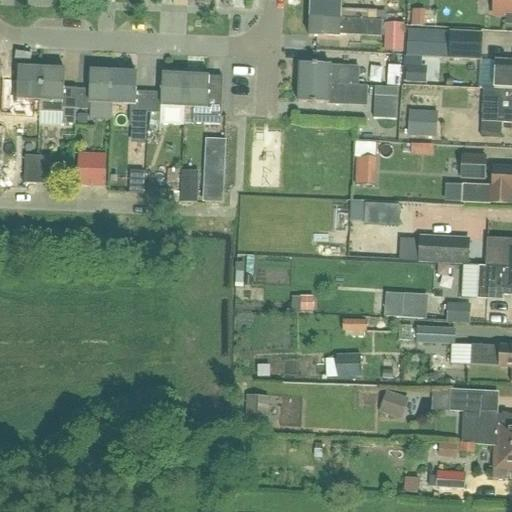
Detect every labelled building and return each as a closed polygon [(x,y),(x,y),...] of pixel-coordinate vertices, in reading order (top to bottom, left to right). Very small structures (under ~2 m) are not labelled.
[(511,0),(498,0),(497,18),(507,18),(507,26),(511,25),(511,0)] [(310,20),(377,23),(377,14),(341,12),(341,2),(311,1),(310,20)] [(381,38),(381,23),(377,23),(310,20),(309,39),(340,41),(340,37),(354,38),(354,37),(381,38)] [(405,26),(386,26),(385,54),(404,55),(405,26)] [(407,57),(406,69),(408,69),(421,69),(421,58),(448,59),(482,61),(483,35),(450,34),(408,32),(407,57)] [(495,91),(511,92),(511,64),(497,63),(495,91)] [(359,69),(330,68),(300,66),(299,86),(358,88),(358,79),(359,69)] [(389,68),(388,88),(399,88),(400,68),(389,68)] [(423,69),(421,69),(407,69),(407,84),(423,85),(423,69)] [(1,81),(0,109),(0,118),(39,120),(40,114),(40,103),(42,71),(19,70),(18,82),(1,81)] [(40,103),(40,114),(62,115),(61,126),(75,127),(76,111),(77,92),(64,91),(65,72),(42,71),(40,103)] [(112,106),(114,75),(91,74),(90,92),(77,92),(76,111),(89,112),(89,105),(112,106)] [(114,75),(112,106),(131,107),(131,127),(132,127),(147,127),(148,115),(149,95),(136,94),(137,76),(114,75)] [(149,95),(148,115),(161,115),(161,109),(184,110),(186,78),(163,77),(162,96),(149,95)] [(186,78),(184,110),(194,110),(193,127),(221,128),(222,88),(209,87),(209,79),(186,78)] [(358,88),(299,86),(298,105),(327,106),(327,107),(342,108),(342,102),(363,103),(367,100),(368,89),(358,88)] [(396,121),(397,90),(377,89),(377,98),(374,98),(373,120),(396,121)] [(511,92),(495,91),(495,92),(484,92),(482,124),(511,125),(511,92)] [(161,115),(161,128),(184,129),(184,126),(184,110),(161,109),(161,115)] [(431,113),(410,112),(409,138),(429,139),(431,113)] [(39,120),(39,127),(61,128),(61,126),(62,115),(40,114),(39,120)] [(87,125),(87,117),(78,117),(78,125),(87,125)] [(147,127),(132,127),(131,146),(147,146),(147,127)] [(79,156),(78,168),(77,189),(105,190),(107,158),(79,156)] [(484,183),(485,158),(460,157),(459,182),(484,183)] [(25,186),(37,187),(38,160),(26,159),(25,186)] [(356,173),(373,174),(374,160),(357,159),(356,173)] [(38,160),(37,187),(49,188),(50,160),(38,160)] [(462,186),(461,205),(490,206),(511,206),(511,171),(497,171),(492,170),(491,188),(462,186)] [(224,175),(206,174),(205,205),(223,205),(224,175)] [(144,196),(145,179),(135,179),(131,182),(131,195),(144,196)] [(198,196),(182,195),(182,205),(198,205),(198,196)] [(366,207),(365,227),(398,228),(399,208),(366,207)] [(419,242),(402,241),(401,264),(417,264),(467,267),(469,243),(419,241),(419,242)] [(487,269),(487,270),(491,270),(511,270),(511,243),(488,242),(487,269)] [(286,272),(286,259),(254,259),(254,272),(286,272)] [(237,260),(236,273),(244,273),(244,260),(237,260)] [(479,269),(478,301),(503,302),(503,298),(511,298),(511,270),(491,270),(487,270),(487,269),(479,269)] [(424,321),(425,298),(404,297),(386,296),(385,319),(424,321)] [(301,299),(301,312),(313,312),(313,299),(301,299)] [(449,323),(470,324),(471,306),(450,305),(449,323)] [(343,323),(343,333),(365,333),(365,323),(343,323)] [(419,333),(418,346),(453,347),(454,334),(419,333)] [(472,367),(473,349),(451,348),(450,366),(472,367)] [(473,349),(472,367),(501,368),(501,370),(511,370),(511,350),(502,350),(473,349)] [(337,360),(337,379),(361,378),(361,359),(337,360)] [(451,393),(451,413),(464,414),(478,415),(479,395),(451,393)] [(381,412),(396,417),(402,399),(387,394),(381,412)] [(268,407),(247,406),(246,430),(266,431),(268,407)] [(464,414),(462,445),(475,446),(475,448),(495,448),(511,449),(511,418),(498,418),(499,414),(482,414),(482,415),(478,415),(464,414)] [(455,447),(440,446),(439,458),(454,459),(455,447)] [(474,457),(475,447),(460,447),(460,456),(474,457)] [(494,472),(494,481),(510,482),(510,473),(511,473),(511,449),(495,448),(494,472)] [(436,473),(435,488),(464,490),(465,475),(436,473)] [(417,495),(417,481),(406,481),(405,494),(417,495)]
